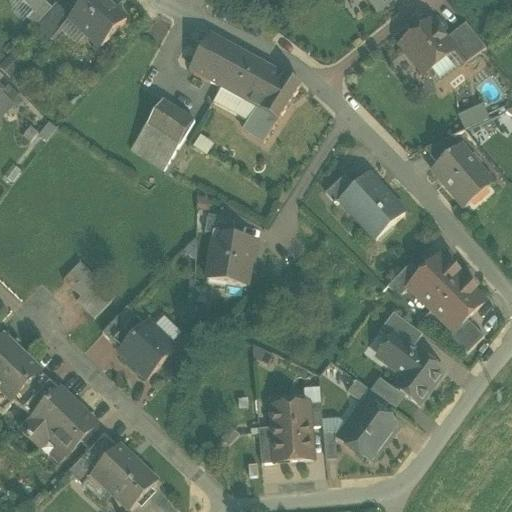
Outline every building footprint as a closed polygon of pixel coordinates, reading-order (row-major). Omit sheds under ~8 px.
[(19,0),(33,13),(44,3),(46,0),(19,0)] [(100,51),(126,23),(101,0),(89,0),(71,20),(57,35),(76,52),(88,40),(100,51)] [(396,0),(365,0),(377,15),(396,0)] [(35,29),(52,11),(44,3),(33,13),(26,21),(35,29)] [(57,35),(71,20),(56,6),(52,11),(35,29),(32,32),(47,45),(57,35)] [(445,42),(431,25),(400,49),(423,78),(427,76),(454,54),(445,42)] [(454,54),(465,67),(486,52),(465,26),(445,42),(454,54)] [(284,78),(211,38),(190,74),(219,90),(210,104),(247,126),(242,133),(263,145),(277,124),(278,124),(301,89),(284,78)] [(0,68),(12,77),(22,63),(10,54),(0,67),(0,68)] [(454,54),(427,76),(436,88),(465,67),(454,54)] [(2,94),(0,91),(0,120),(0,121),(14,107),(1,94),(2,94)] [(194,124),(161,104),(130,152),(164,173),(194,124)] [(465,130),(490,119),(483,105),(459,117),(465,130)] [(438,168),(461,148),(453,139),(425,152),(438,168)] [(494,188),(461,148),(438,168),(431,173),(433,175),(435,173),(445,185),(443,187),(464,213),(466,211),(463,207),(489,186),(492,189),(494,188)] [(353,217),(376,243),(405,217),(368,177),(355,190),(344,200),(345,201),(356,214),(353,217)] [(344,200),(355,190),(345,179),(325,197),(336,209),(345,201),(344,200)] [(215,236),(232,239),(234,226),(207,221),(204,235),(215,237),(215,236)] [(246,290),(254,243),(232,239),(215,236),(215,237),(207,283),(246,290)] [(409,291),(431,313),(462,282),(457,277),(458,275),(452,268),(450,270),(439,259),(421,278),(408,291),(409,291)] [(81,300),(98,283),(80,266),(63,283),(81,300)] [(408,291),(421,278),(410,267),(387,290),(399,301),(409,291),(408,291)] [(454,335),(454,336),(467,323),(485,305),(474,294),(476,292),(469,285),(467,287),(462,282),(431,313),(454,335)] [(77,305),(94,322),(115,300),(98,283),(81,300),(77,305)] [(126,308),(102,335),(120,351),(144,325),(126,308)] [(396,341),(412,352),(422,338),(393,317),(379,336),(388,343),(392,346),(396,341)] [(116,357),(143,383),(176,349),(148,323),(116,357)] [(484,340),(467,323),(454,336),(454,335),(449,340),(467,357),(484,340)] [(41,374),(4,339),(0,343),(0,391),(13,404),(14,403),(40,375),(41,374)] [(393,390),(419,409),(444,376),(412,352),(396,341),(392,346),(388,343),(374,362),(400,380),(393,390)] [(23,412),(50,384),(40,375),(14,403),(23,412)] [(50,384),(23,412),(33,422),(60,394),(50,384)] [(364,407),(377,416),(385,405),(356,384),(347,396),(363,408),(364,407)] [(97,428),(60,393),(60,394),(33,422),(21,434),(40,452),(51,441),(69,458),(82,445),(97,429),(97,428)] [(272,431),(275,467),(313,464),(310,432),(309,408),(288,409),(284,406),(275,406),(273,411),(270,411),(272,431)] [(321,407),(309,408),(310,432),(323,431),(321,407)] [(363,408),(339,441),(373,466),(398,432),(377,416),(364,407),(363,408)] [(338,420),(323,422),(325,435),(340,433),(338,420)] [(105,437),(97,429),(82,445),(90,452),(91,451),(105,437)] [(275,467),(272,431),(258,432),(261,468),(275,467)] [(334,436),(323,437),(325,461),(336,460),(334,436)] [(118,450),(105,437),(91,451),(104,465),(118,450)] [(132,511),(157,487),(118,450),(104,465),(92,477),(93,479),(127,511),(132,511)] [(104,465),(91,451),(90,452),(68,475),(83,489),(93,479),(92,477),(104,465)]
